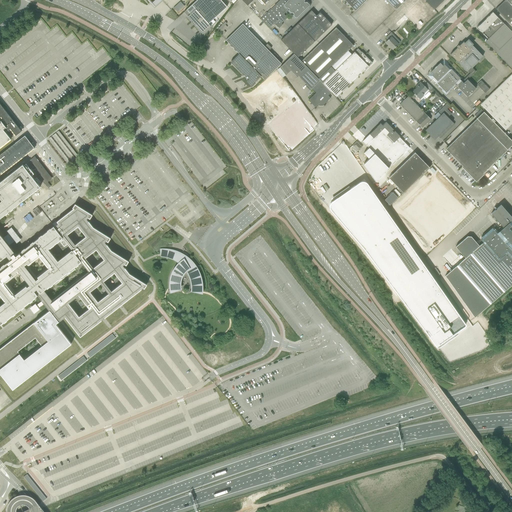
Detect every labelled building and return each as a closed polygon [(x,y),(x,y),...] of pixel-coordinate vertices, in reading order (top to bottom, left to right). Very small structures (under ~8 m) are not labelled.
[(227,7),(220,0),(197,0),(192,5),(183,12),(184,13),(187,10),(191,14),(187,17),(192,22),(191,22),(194,25),(195,25),(203,34),(211,26),(208,24),(212,20),(227,7)] [(288,0),(280,0),(260,19),(269,28),(274,24),(279,28),(282,25),(281,23),(287,18),(284,14),(287,11),(294,19),(296,19),(309,6),(309,4),(307,2),(305,2),(304,1),(304,0),(288,0)] [(344,0),(355,11),(366,0),(385,0),(396,10),(406,0),(344,0)] [(424,0),(434,9),(443,0),(424,0)] [(511,0),(504,0),(498,7),(495,9),(511,26),(511,0)] [(311,10),(281,40),(294,54),(298,58),(332,25),(320,12),(316,16),(311,10)] [(511,32),(494,14),(492,12),(491,14),(477,27),(488,39),(485,42),(511,69),(511,32)] [(399,27),(408,19),(404,15),(396,23),(399,27)] [(422,27),(419,24),(412,17),(409,20),(419,31),(422,27)] [(225,25),(227,23),(225,22),(216,30),(222,36),(226,33),(224,31),(227,27),(225,25)] [(229,37),(226,40),(239,54),(231,62),(231,63),(236,68),(237,68),(238,68),(237,70),(243,75),(244,75),(246,77),(245,77),(247,79),(248,79),(247,81),(246,82),(251,86),(252,86),(255,83),(255,82),(261,76),(264,80),(268,77),(281,64),(292,53),(271,31),(260,42),(242,24),(229,37)] [(336,28),(301,61),(322,83),(334,71),(332,73),(329,69),(353,46),(336,28)] [(392,50),(400,42),(391,33),(386,38),(387,40),(385,42),(392,50)] [(472,67),(483,56),(468,41),(462,46),(461,44),(459,46),(458,46),(457,47),(457,48),(450,55),(467,72),(468,70),(471,73),(462,81),(461,81),(463,79),(462,77),(461,78),(458,76),(459,75),(458,74),(457,75),(455,72),(456,71),(455,70),(454,71),(452,69),(453,68),(452,67),(451,68),(448,65),(449,64),(444,59),(440,63),(431,72),(427,76),(431,80),(432,79),(435,83),(434,83),(435,84),(436,84),(439,86),(438,87),(439,88),(440,87),(442,89),(441,90),(446,95),(450,91),(449,90),(451,89),(452,90),(456,86),(455,85),(456,84),(459,87),(459,88),(467,97),(476,88),(468,79),(476,71),(472,67)] [(334,71),(322,83),(328,89),(331,92),(336,97),(350,84),(372,63),(365,56),(364,55),(361,52),(358,49),(334,71)] [(294,54),(280,68),(286,75),(291,71),(297,77),(298,76),(307,85),(311,89),(316,93),(308,100),(312,104),(316,108),(319,104),(322,104),(323,105),(330,98),(328,96),(331,92),(328,89),(322,83),(301,61),(298,58),(294,54)] [(511,73),(480,104),(496,120),(494,122),(497,126),(499,124),(505,130),(511,123),(511,73)] [(280,105),(291,96),(276,76),(264,86),(280,105)] [(418,87),(412,92),(415,94),(417,96),(420,99),(423,96),(422,95),(428,89),(421,83),(420,82),(417,86),(418,87)] [(432,88),(429,91),(433,95),(435,97),(432,100),(435,103),(441,97),(432,88)] [(431,119),(426,114),(408,96),(399,104),(422,128),(431,119)] [(0,259),(1,260),(6,256),(10,261),(0,268),(0,324),(37,295),(42,301),(36,306),(38,308),(44,304),(49,311),(0,349),(0,399),(71,344),(56,324),(58,322),(65,317),(80,337),(141,289),(143,288),(144,289),(147,285),(129,274),(123,265),(124,264),(126,265),(129,261),(111,251),(105,242),(106,241),(108,242),(110,238),(93,227),(87,219),(88,218),(90,219),(92,215),(75,204),(72,208),(73,209),(57,222),(58,224),(54,227),(54,226),(33,242),(30,244),(31,244),(25,249),(25,248),(22,250),(22,251),(19,253),(17,255),(9,245),(15,241),(12,237),(9,233),(3,238),(0,233),(0,218),(40,187),(31,176),(34,174),(31,171),(35,168),(41,175),(38,176),(44,184),(51,178),(35,156),(30,160),(34,166),(30,169),(27,171),(23,165),(0,182),(0,174),(24,156),(34,148),(25,136),(15,143),(0,154),(0,147),(11,139),(5,132),(10,129),(16,136),(21,131),(0,104),(0,117),(1,117),(8,126),(3,130),(2,129),(6,126),(2,121),(0,122),(0,259)] [(447,109),(443,113),(447,117),(451,114),(447,109)] [(497,126),(494,122),(483,112),(445,149),(462,166),(462,167),(465,170),(464,171),(465,171),(476,182),(484,174),(483,173),(511,145),(511,141),(500,129),(497,126)] [(447,117),(443,113),(425,131),(429,134),(430,133),(431,135),(431,136),(431,137),(434,140),(438,137),(439,138),(454,124),(447,117)] [(380,123),(362,141),(369,148),(364,153),(369,159),(364,165),(376,182),(410,148),(399,137),(401,136),(395,131),(394,132),(392,131),(394,129),(387,122),(382,126),(380,123)] [(73,160),(78,156),(59,131),(49,139),(69,164),(73,160)] [(358,151),(362,147),(356,141),(352,146),(358,151)] [(429,167),(415,153),(388,178),(403,193),(430,167),(429,167)] [(429,184),(402,210),(413,221),(433,242),(459,216),(467,209),(461,204),(447,189),(441,183),(436,177),(429,184)] [(330,206),(330,207),(330,208),(330,209),(331,210),(352,235),(374,261),(413,315),(435,344),(435,345),(436,345),(437,345),(438,345),(464,326),(465,326),(465,325),(465,324),(462,319),(379,202),(367,184),(366,183),(365,183),(365,182),(364,182),(363,182),(362,182),(361,182),(360,182),(360,183),(359,183),(355,186),(350,189),(346,192),(338,198),(332,202),(331,202),(331,203),(331,204),(330,204),(330,205),(330,206)] [(397,198),(392,193),(385,200),(390,205),(397,198)] [(511,217),(501,205),(491,214),(503,228),(498,232),(494,228),(492,228),(488,232),(486,230),(484,232),(485,234),(481,237),(481,240),(483,243),(479,246),(471,237),(467,236),(455,247),(465,258),(445,276),(474,318),(511,284),(511,223),(510,222),(511,220),(511,217)] [(171,282),(171,287),(171,291),(178,289),(180,288),(180,286),(180,283),(180,281),(181,278),(182,276),(183,273),(185,271),(186,270),(188,272),(189,274),(190,277),(191,280),(192,282),(192,285),(192,288),(192,290),(194,291),(201,292),(201,288),(201,282),(200,277),(199,275),(198,273),(198,272),(195,267),(192,263),(191,262),(188,259),(183,256),(182,255),(179,260),(181,261),(182,262),(180,263),(180,264),(179,265),(178,265),(177,266),(176,268),(175,270),(173,273),(171,277),(171,279),(171,282)] [(485,340),(476,326),(463,334),(471,348),(485,340)] [(112,334),(87,354),(90,358),(115,338),(112,334)] [(466,352),(454,355),(455,360),(478,354),(476,346),(466,349),(466,352)] [(118,380),(120,378),(113,368),(109,370),(110,372),(108,372),(110,376),(112,375),(115,380),(117,379),(118,380)] [(44,511),(40,506),(39,505),(38,504),(31,498),(24,496),(16,496),(8,502),(6,510),(6,511),(44,511)]
